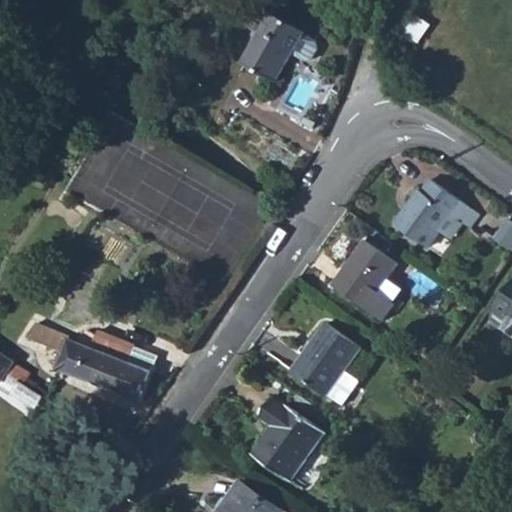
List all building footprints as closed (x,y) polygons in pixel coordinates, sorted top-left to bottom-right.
[(308,32),(275,14),(259,43),(247,64),(279,82),(308,32)] [(235,54),(248,62),(259,43),(245,35),(238,37),(233,47),(235,54)] [(67,59),(60,69),(70,75),(77,65),(67,59)] [(21,87),(18,99),(37,105),(41,93),(21,87)] [(145,142),(147,141),(156,137),(139,127),(145,142)] [(482,214),(433,179),(424,192),(422,190),(398,224),(431,248),(443,231),(454,214),(465,222),(473,228),(482,214)] [(453,238),(465,222),(454,214),(443,231),(453,238)] [(381,293),(401,264),(368,240),(336,286),(386,321),(398,304),(381,293)] [(511,286),(489,319),(511,334),(511,286)] [(155,372),(160,356),(133,345),(134,343),(101,330),(99,336),(98,335),(97,334),(96,333),(94,332),(93,332),(91,332),(88,332),(86,333),(85,334),(84,335),(84,336),(83,337),(83,338),(82,339),(82,341),(82,342),(83,343),(75,341),(76,338),(40,323),(31,338),(69,353),(62,369),(143,403),(155,372)] [(348,371),(364,348),(329,323),(294,371),(329,396),(330,395),(345,405),(362,381),(348,371)] [(0,378),(5,382),(11,373),(17,364),(19,361),(0,348),(0,378)] [(348,371),(362,381),(378,358),(364,348),(348,371)] [(17,364),(11,373),(23,381),(28,384),(34,375),(17,364)] [(22,383),(13,396),(37,412),(47,397),(28,384),(23,381),(22,383)] [(332,416),(298,392),(292,400),(327,424),(332,416)] [(292,481),(327,432),(289,405),(287,408),(275,399),(262,417),(275,426),(254,454),(292,481)] [(285,511),(243,482),(230,500),(225,496),(216,510),(218,511),(285,511)]
